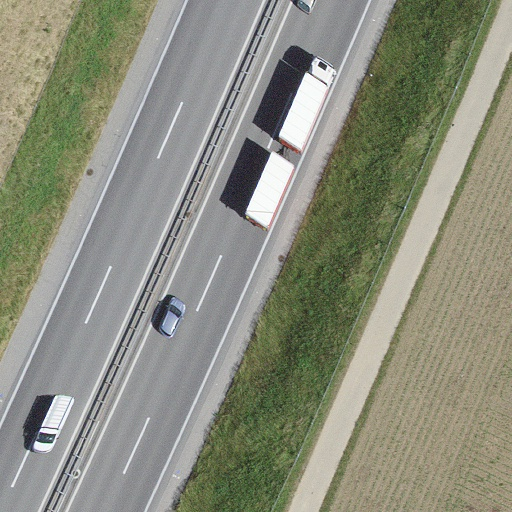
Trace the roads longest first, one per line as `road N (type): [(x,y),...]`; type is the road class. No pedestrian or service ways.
road 1 (motorway): [(102,511),(327,0)]
road 2 (motorway): [(222,0),(0,507)]
